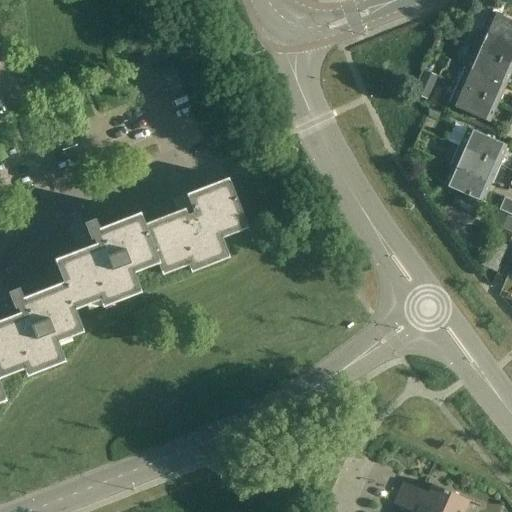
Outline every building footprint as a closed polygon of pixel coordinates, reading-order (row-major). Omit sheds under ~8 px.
[(511,21),(478,6),(470,25),(483,31),(511,43),(511,21)] [(511,43),(483,31),(475,49),(511,65),(511,43)] [(467,68),(505,85),(511,67),(511,65),(475,49),(475,50),(467,68)] [(496,103),(505,85),(467,68),(459,86),(496,103)] [(496,103),(459,86),(450,105),(488,122),(496,103)] [(432,107),(428,116),(430,117),(437,120),(442,110),(434,107),(432,106),(432,107)] [(506,144),(469,128),(460,148),(498,164),(506,144)] [(498,164),(460,148),(452,166),(490,183),(498,164)] [(481,203),(490,183),(452,166),(444,186),(481,203)] [(183,208),(143,224),(157,262),(162,274),(188,264),(191,271),(228,256),(221,238),(247,228),(227,177),(186,193),(188,199),(180,202),(183,208)] [(511,215),(511,201),(505,198),(499,210),(511,215)] [(132,272),(157,262),(143,224),(138,212),(97,228),(93,218),(82,222),(85,229),(78,232),(83,247),(54,258),(63,281),(73,309),(99,299),(101,306),(139,291),(132,272)] [(511,231),(511,218),(496,212),(491,224),(511,232),(511,231)] [(0,319),(0,376),(23,368),(26,375),(65,360),(57,341),(82,331),(73,309),(63,281),(23,297),(19,287),(7,291),(10,299),(3,302),(8,317),(0,319)] [(398,492),(443,511),(464,511),(469,501),(431,484),(426,495),(423,493),(424,491),(402,481),(398,492)] [(443,511),(398,492),(392,504),(411,511),(414,511),(415,510),(419,511),(418,511),(443,511)]
